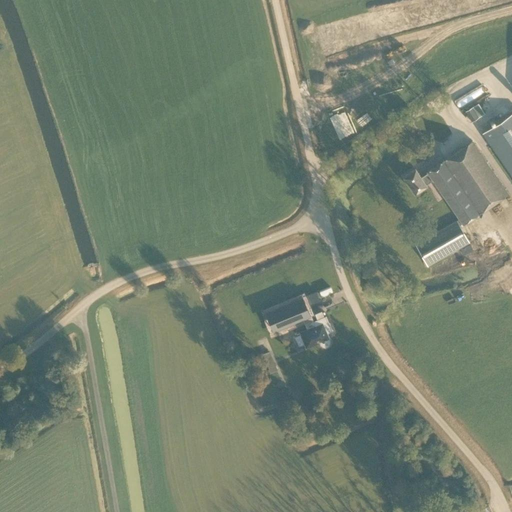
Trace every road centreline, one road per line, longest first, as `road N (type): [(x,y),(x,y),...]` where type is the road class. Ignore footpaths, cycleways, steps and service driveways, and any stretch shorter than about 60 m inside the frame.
road 1 (unclassified): [(0,370),(133,274),(230,252),(325,217)]
road 2 (unclassified): [(505,511),(484,472),(367,330),(340,275),(325,217)]
road 3 (unclassified): [(325,217),(275,0)]
